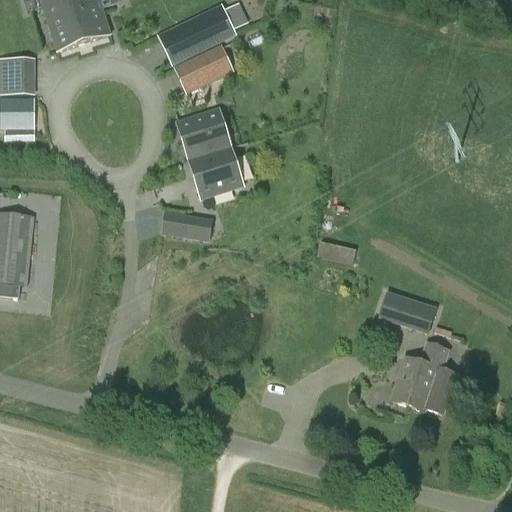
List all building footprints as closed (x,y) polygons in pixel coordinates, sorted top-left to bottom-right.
[(84,47),(68,0),(39,0),(57,55),(84,47)] [(97,0),(68,0),(84,47),(110,38),(97,0)] [(236,42),(221,11),(157,42),(172,73),(236,42)] [(0,76),(33,76),(33,64),(0,64),(0,76)] [(33,101),(7,101),(7,132),(34,132),(33,101)] [(189,165),(231,151),(218,114),(177,127),(189,165)] [(243,189),(231,151),(189,165),(201,203),(243,189)] [(164,216),(162,239),(211,243),(213,220),(164,216)] [(0,217),(0,286),(27,289),(34,221),(0,217)] [(321,243),(317,260),(354,269),(358,252),(321,243)] [(422,310),(388,298),(380,321),(415,332),(422,310)] [(424,414),(425,413),(444,420),(457,377),(442,373),(448,354),(428,347),(421,367),(405,362),(392,404),(424,414)]
